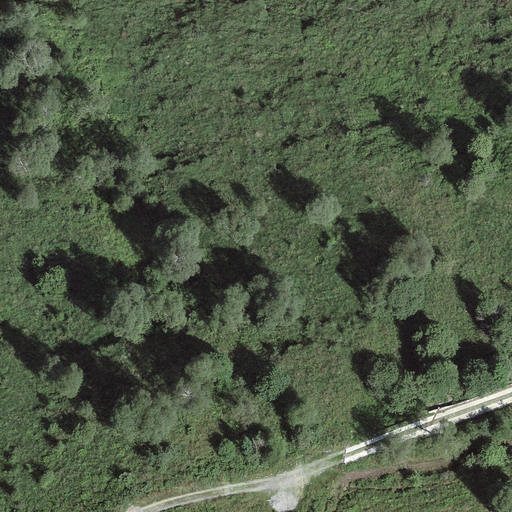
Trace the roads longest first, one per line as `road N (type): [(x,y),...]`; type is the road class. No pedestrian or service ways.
road 1 (track): [(511,380),(250,480)]
road 2 (track): [(511,436),(316,478),(250,480)]
road 3 (track): [(250,480),(134,511)]
